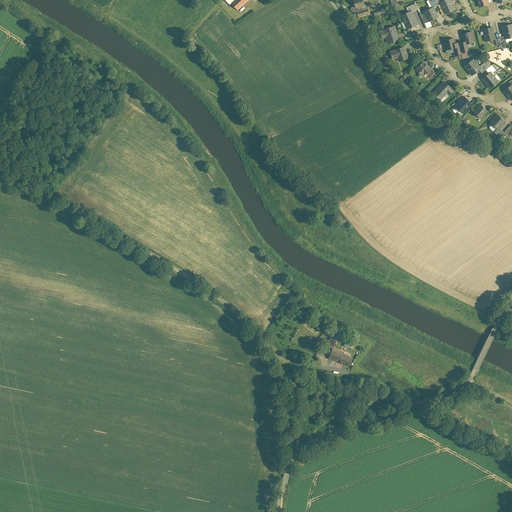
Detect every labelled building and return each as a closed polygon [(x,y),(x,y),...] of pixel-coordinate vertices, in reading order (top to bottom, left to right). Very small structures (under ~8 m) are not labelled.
[(255,0),(254,0),(239,0),(236,3),(232,0),(229,0),(225,4),(231,10),(233,8),(240,15),(255,0)] [(364,0),(354,3),(356,12),(367,9),(364,0)] [(449,0),(439,5),(445,17),(455,11),(449,0)] [(485,0),(474,0),(476,10),(486,9),(485,0)] [(434,1),(429,4),(432,10),(437,8),(434,1)] [(415,5),(405,9),(407,14),(411,13),(417,10),(415,5)] [(433,10),(424,14),(429,24),(438,20),(433,10)] [(407,14),(400,17),(407,32),(417,28),(411,13),(407,14)] [(511,37),(511,32),(510,25),(500,27),(503,40),(511,37)] [(395,28),(381,33),(383,38),(388,37),(390,44),(399,41),(395,28)] [(494,40),(490,28),(480,30),(484,43),(494,40)] [(471,32),(462,34),(465,47),(474,44),(471,32)] [(453,40),(443,42),(445,51),(455,49),(453,40)] [(408,60),(404,48),(391,53),(393,58),(397,57),(400,63),(408,60)] [(480,69),(472,60),(464,67),(472,76),(480,69)] [(434,73),(423,63),(415,71),(420,75),(423,72),(430,78),(434,73)] [(488,72),(481,78),(490,89),(497,83),(488,72)] [(453,89),(444,81),(434,93),(440,99),(446,92),(449,95),(453,89)] [(511,83),(511,82),(502,89),(509,99),(511,97),(511,83)] [(471,103),(464,96),(454,106),(462,113),(471,103)] [(487,109),(480,103),(473,110),(480,117),(487,109)] [(504,120),(497,113),(490,122),(497,128),(504,120)] [(494,132),(498,135),(503,130),(499,126),(494,132)] [(338,338),(328,335),(327,338),(326,342),(336,345),(338,338)] [(332,349),(328,360),(350,368),(354,356),(332,349)]
